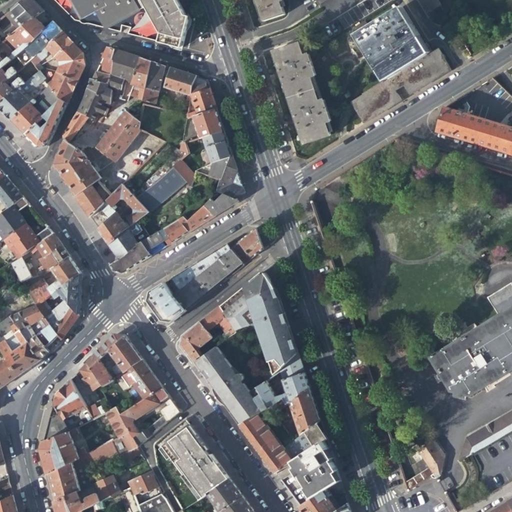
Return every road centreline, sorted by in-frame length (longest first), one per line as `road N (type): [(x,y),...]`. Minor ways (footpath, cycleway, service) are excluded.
road 1 (tertiary): [(290,238),(384,507)]
road 2 (residential): [(117,297),(276,195)]
road 3 (residential): [(290,238),(173,335),(156,340)]
road 4 (residential): [(102,39),(36,185)]
road 5 (residential): [(117,297),(37,376),(20,417)]
road 6 (residential): [(387,126),(511,48)]
road 7 (residential): [(201,399),(148,444),(178,511)]
road 8 (residential): [(117,297),(36,185)]
road 9 (residential): [(201,399),(280,511)]
road 10 (residential): [(234,74),(102,39)]
road 11 (residential): [(276,195),(387,126)]
road 12 (residential): [(387,126),(511,164)]
road 13 (tertiary): [(234,74),(276,195)]
